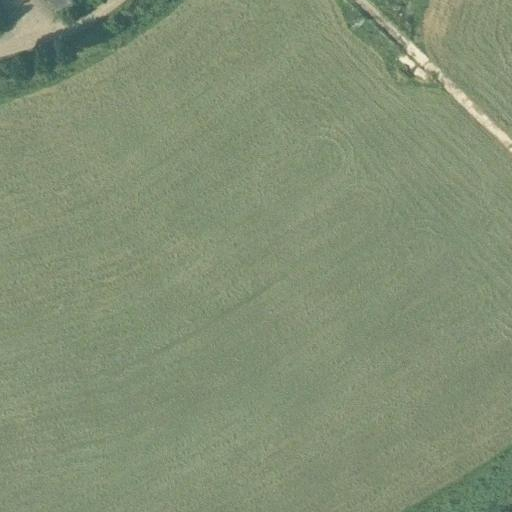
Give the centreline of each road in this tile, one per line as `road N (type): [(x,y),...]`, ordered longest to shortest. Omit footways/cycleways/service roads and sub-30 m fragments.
road 1 (track): [(356,0),(511,149)]
road 2 (unclassified): [(119,0),(37,46),(0,56)]
